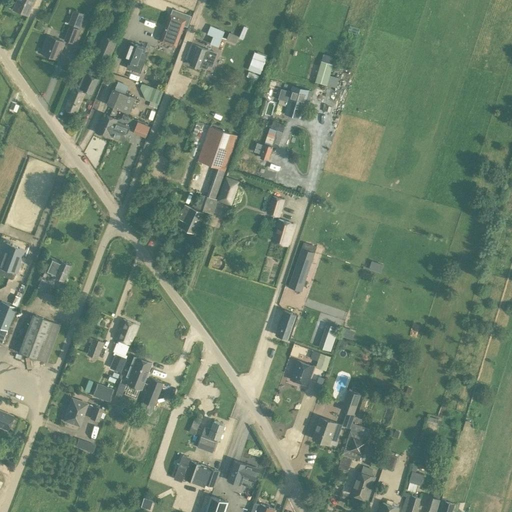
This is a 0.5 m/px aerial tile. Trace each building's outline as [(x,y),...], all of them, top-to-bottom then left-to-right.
[(15,0),(12,8),(27,15),(32,0),(15,0)] [(79,27),(84,14),(76,11),(71,24),(79,27)] [(185,20),(169,15),(160,43),(175,48),(185,20)] [(63,40),(75,44),(81,30),(69,25),(63,40)] [(214,36),(211,43),(218,46),(224,32),(211,26),(208,34),(214,36)] [(229,31),(227,38),(240,43),(243,36),(229,31)] [(95,56),(110,62),(118,40),(104,34),(95,56)] [(59,50),(61,51),(64,41),(48,35),(42,53),(56,58),(59,50)] [(146,47),(128,41),(122,59),(128,62),(126,67),(141,73),(148,54),(144,52),(146,47)] [(186,58),(191,60),(190,63),(200,67),(202,63),(212,66),(217,53),(192,43),(186,58)] [(254,50),(248,69),(262,74),(268,54),(254,50)] [(335,62),(336,56),(324,53),(322,59),(335,62)] [(328,85),(334,64),(322,60),(316,81),(328,85)] [(89,99),(90,93),(92,94),(97,81),(94,79),(95,75),(100,77),(103,67),(91,63),(86,76),(88,77),(82,90),(73,86),(65,108),(76,113),(83,96),(89,99)] [(130,113),(136,98),(126,94),(125,94),(130,84),(118,79),(114,89),(113,89),(107,103),(130,113)] [(159,103),(164,90),(145,83),(140,96),(159,103)] [(293,85),(292,89),(291,91),(281,89),(280,94),(278,99),(288,101),(286,109),(302,114),(309,89),(293,85)] [(110,137),(110,136),(116,122),(117,119),(103,113),(96,131),(110,137)] [(271,126),(270,126),(264,145),(257,142),(254,151),(261,153),(260,157),(268,159),(274,141),(279,143),(282,132),(285,125),(273,120),(271,126)] [(134,131),(145,136),(150,126),(138,121),(134,131)] [(116,122),(110,136),(123,141),(129,127),(116,122)] [(216,167),(207,195),(215,198),(237,135),(209,125),(197,160),(216,167)] [(232,205),(240,180),(225,176),(218,200),(232,205)] [(202,213),(203,210),(213,213),(217,200),(200,194),(196,205),(192,204),(191,207),(185,205),(179,218),(184,220),(181,227),(194,232),(203,213),(202,213)] [(266,212),(280,217),(285,198),(271,195),(266,212)] [(288,245),(294,223),(277,218),(271,240),(288,245)] [(302,290),(316,246),(304,242),(289,285),(302,290)] [(6,243),(0,258),(0,265),(12,270),(15,271),(18,263),(23,249),(6,243)] [(45,291),(49,283),(51,284),(55,276),(64,280),(70,265),(58,259),(58,260),(50,257),(36,287),(45,291)] [(15,307),(1,301),(0,302),(0,325),(7,328),(15,307)] [(296,316),(284,312),(275,338),(287,341),(296,316)] [(60,324),(32,314),(17,351),(46,362),(60,324)] [(123,319),(116,338),(119,339),(117,344),(125,347),(127,342),(130,344),(138,324),(123,319)] [(353,338),(356,329),(344,326),(341,335),(353,338)] [(330,351),(336,335),(325,332),(319,347),(330,351)] [(94,339),(88,355),(98,358),(104,343),(94,339)] [(119,346),(115,361),(108,360),(104,373),(114,375),(117,363),(125,365),(129,349),(119,346)] [(327,371),(332,357),(320,352),(315,367),(327,371)] [(130,365),(134,366),(130,377),(144,382),(151,362),(138,357),(134,355),(130,365)] [(296,359),(290,357),(285,374),(291,376),(290,381),(307,387),(314,367),(296,361),(296,359)] [(155,405),(164,383),(152,378),(142,401),(155,405)] [(355,414),(354,414),(361,394),(347,389),(340,409),(347,412),(342,425),(350,428),(355,414)] [(71,397),(63,420),(79,425),(87,403),(71,397)] [(98,420),(102,408),(94,405),(90,417),(98,420)] [(0,426),(7,429),(12,415),(0,410),(0,426)] [(320,416),(312,438),(329,443),(331,437),(336,439),(341,424),(320,416)] [(440,425),(442,419),(429,416),(427,422),(440,425)] [(201,420),(195,418),(192,426),(198,429),(201,420)] [(225,424),(214,420),(211,428),(204,426),(197,446),(212,452),(218,437),(220,438),(225,424)] [(369,428),(353,423),(343,453),(359,459),(369,428)] [(93,451),(95,442),(78,437),(76,446),(93,451)] [(381,457),(384,457),(381,465),(394,469),(397,459),(396,458),(398,453),(384,449),(381,457)] [(352,458),(342,455),(338,467),(348,470),(352,458)] [(191,460),(185,478),(203,484),(204,482),(215,486),(220,471),(191,460)] [(258,468),(234,460),(227,479),(240,484),(244,473),(256,477),(258,468)] [(367,498),(374,476),(358,471),(351,493),(367,498)] [(421,485),(424,474),(412,471),(408,481),(421,485)] [(441,491),(435,488),(432,496),(430,495),(426,508),(429,509),(428,511),(436,511),(437,511),(436,511),(440,498),(439,498),(441,491)] [(206,494),(204,502),(200,511),(205,511),(211,495),(206,494)] [(211,495),(205,511),(224,511),(228,501),(211,495)] [(411,495),(406,511),(416,511),(421,498),(411,495)] [(153,500),(144,497),(141,506),(150,509),(153,500)] [(440,502),(437,511),(451,511),(454,503),(444,500),(443,502),(440,502)] [(250,511),(272,511),(274,508),(260,503),(260,504),(254,502),(250,511)] [(397,511),(399,507),(382,502),(378,511),(397,511)]
